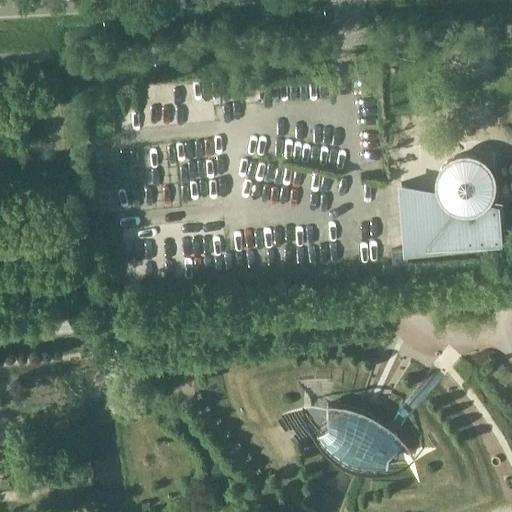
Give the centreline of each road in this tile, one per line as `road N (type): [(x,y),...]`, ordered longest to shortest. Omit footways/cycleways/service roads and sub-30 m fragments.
road 1 (track): [(511,294),(0,332)]
road 2 (secondary): [(0,11),(204,0)]
